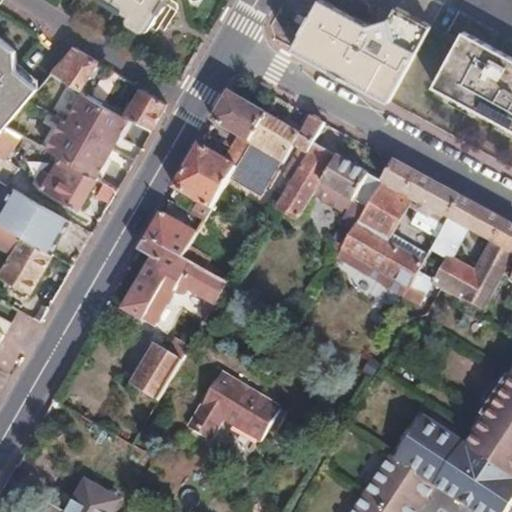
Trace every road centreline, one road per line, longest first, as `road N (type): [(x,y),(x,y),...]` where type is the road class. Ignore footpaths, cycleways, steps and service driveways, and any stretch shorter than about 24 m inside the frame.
road 1 (secondary): [(199,104),(0,447)]
road 2 (residential): [(231,48),(511,200)]
road 3 (residential): [(199,104),(32,0)]
